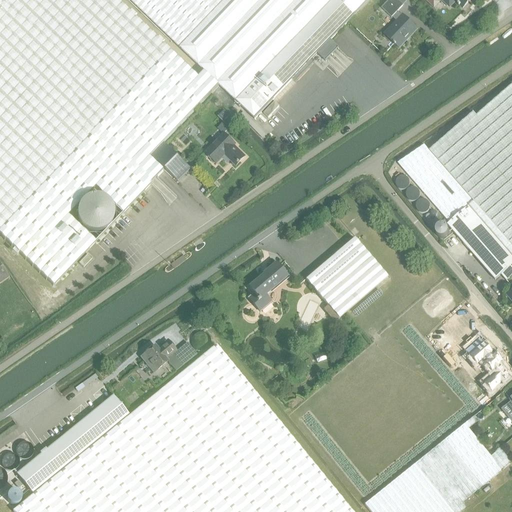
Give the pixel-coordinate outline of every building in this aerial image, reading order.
[(0,0),(0,236),(53,287),(164,172),(150,158),(213,93),(115,0),(0,0)] [(128,0),(236,102),(333,0),(128,0)] [(338,49),(331,42),(371,0),(333,0),(236,102),(255,121),(318,56),(326,63),(338,49)] [(406,41),(417,30),(403,17),(399,13),(405,7),(397,0),(391,0),(382,10),(392,20),(394,17),(399,22),(385,36),(400,50),(407,42),(406,41)] [(440,3),(437,0),(424,0),(434,10),(440,3)] [(446,0),(443,3),(450,10),(455,4),(463,10),(470,3),(468,1),(468,0),(446,0)] [(399,164),(449,223),(468,206),(511,255),(511,87),(477,117),(474,114),(430,152),(425,146),(399,164)] [(279,107),(275,103),(264,115),(268,119),(279,107)] [(217,130),(222,136),(204,154),(216,165),(224,157),(235,167),(244,158),(233,148),(235,146),(224,135),(230,129),(223,123),(217,130)] [(152,158),(178,183),(191,170),(165,145),(152,158)] [(507,281),(511,276),(511,255),(468,206),(449,223),(446,225),(495,280),(501,275),(507,281)] [(432,223),(435,227),(440,222),(437,219),(432,223)] [(305,281),(327,307),(339,320),(388,278),(354,239),(337,254),(328,262),(305,281)] [(79,265),(83,269),(91,260),(87,256),(79,265)] [(274,287),(286,277),(278,267),(275,264),(262,275),(264,276),(249,289),(253,294),(247,299),(260,314),(272,304),(265,296),(275,288),(274,287)] [(0,265),(0,283),(4,281),(7,279),(9,278),(0,265)] [(335,324),(339,320),(327,307),(323,310),(335,324)] [(166,360),(176,352),(167,341),(162,345),(164,348),(159,351),(155,346),(141,358),(154,373),(167,362),(166,360)] [(497,355),(496,354),(493,356),(490,353),(491,353),(484,344),(474,352),(470,348),(465,352),(469,357),(476,366),(481,361),(484,364),(483,364),(491,373),(491,372),(494,375),(483,384),(485,386),(483,387),(487,392),(489,391),(491,393),(491,392),(501,383),(502,385),(505,382),(506,382),(507,381),(507,380),(510,378),(502,369),(504,368),(501,364),(503,362),(502,360),(503,359),(499,354),(497,355)] [(164,388),(129,416),(33,495),(12,511),(353,511),(316,466),(250,385),(217,345),(195,363),(164,388)] [(25,485),(33,495),(129,416),(113,396),(40,455),(16,475),(20,480),(18,481),(23,486),(25,485)] [(507,407),(502,410),(508,417),(511,414),(511,398),(510,400),(511,402),(507,407)] [(385,489),(364,505),(369,511),(460,511),(465,508),(461,503),(511,463),(500,449),(490,457),(468,430),(478,421),(474,417),(449,437),(444,441),(443,442),(413,466),(385,489)] [(14,485),(19,490),(23,486),(18,481),(14,485)]
